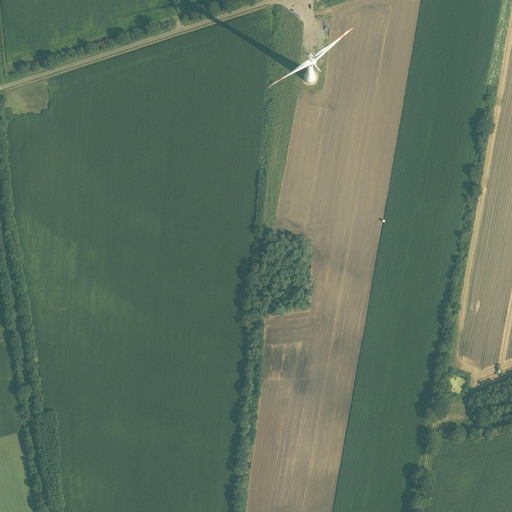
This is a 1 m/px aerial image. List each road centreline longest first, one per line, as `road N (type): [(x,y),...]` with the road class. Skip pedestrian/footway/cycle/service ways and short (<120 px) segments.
road 1 (unclassified): [(49,511),(0,197)]
road 2 (unclassified): [(0,88),(273,0)]
